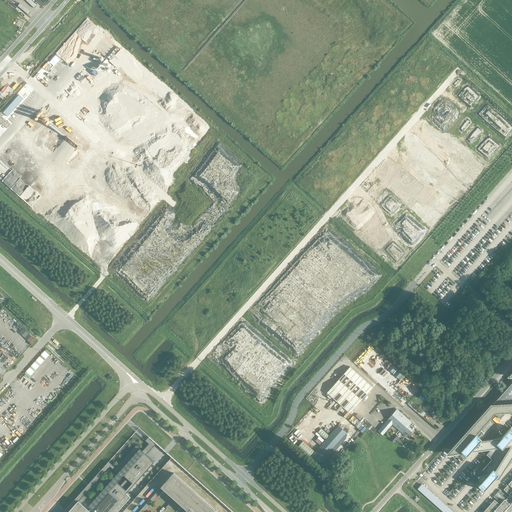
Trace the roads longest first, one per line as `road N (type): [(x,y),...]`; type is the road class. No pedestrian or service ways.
road 1 (unclassified): [(244,475),(287,427),(299,396),(417,281)]
road 2 (unknown): [(0,97),(24,78),(172,204)]
road 3 (unclassified): [(374,511),(511,358)]
road 4 (unclassified): [(134,386),(0,260)]
road 5 (unclassified): [(134,386),(15,511)]
road 6 (unclassified): [(31,511),(139,397)]
road 7 (unclassified): [(244,475),(151,392),(134,386)]
road 8 (unknown): [(120,511),(166,467),(222,511)]
road 9 (unclassified): [(139,397),(237,482)]
